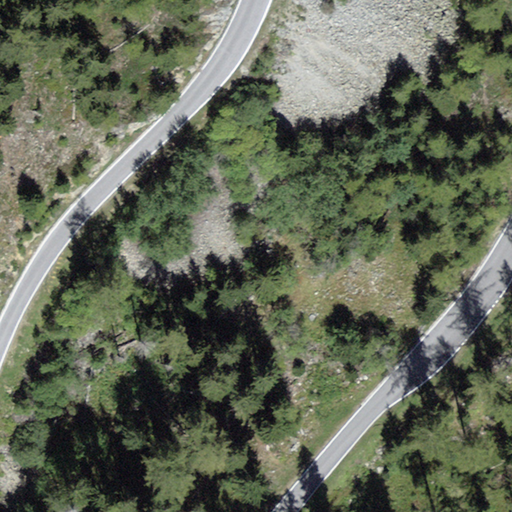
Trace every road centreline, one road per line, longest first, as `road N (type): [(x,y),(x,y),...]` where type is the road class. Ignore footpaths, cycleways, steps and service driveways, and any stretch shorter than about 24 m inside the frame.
road 1 (unclassified): [(257,0),(234,55),(69,229),(11,329),(0,364)]
road 2 (unclassified): [(297,511),(511,259)]
